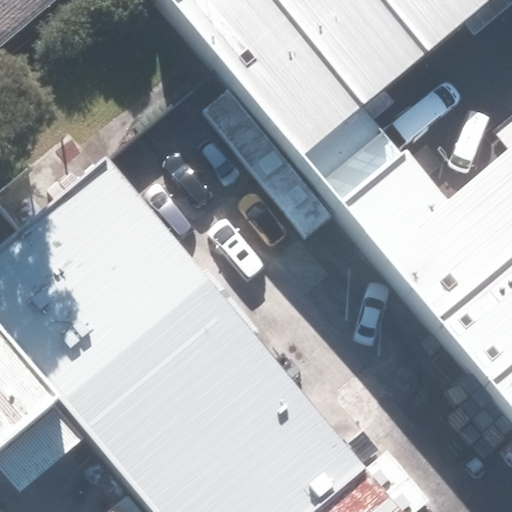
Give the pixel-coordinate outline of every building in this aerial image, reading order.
[(0,0),(0,37),(41,0),(0,0)] [(511,0),(185,0),(173,11),(306,171),(511,0)] [(342,210),(511,413),(511,159),(450,211),(405,158),(342,210)] [(410,511),(116,160),(0,255),(0,326),(69,409),(154,511),(410,511)] [(0,511),(0,465),(35,437),(69,409),(0,326),(0,511)]
